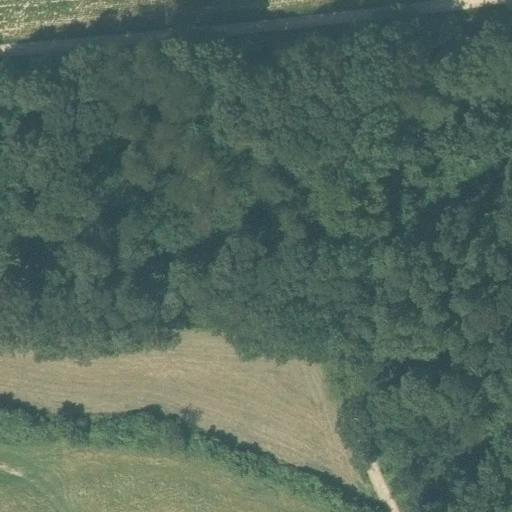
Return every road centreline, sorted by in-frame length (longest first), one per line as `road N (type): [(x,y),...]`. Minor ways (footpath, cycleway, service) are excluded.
road 1 (track): [(394,511),(362,445),(346,225),(361,176),(405,109),(511,22)]
road 2 (unclassified): [(0,52),(486,0)]
